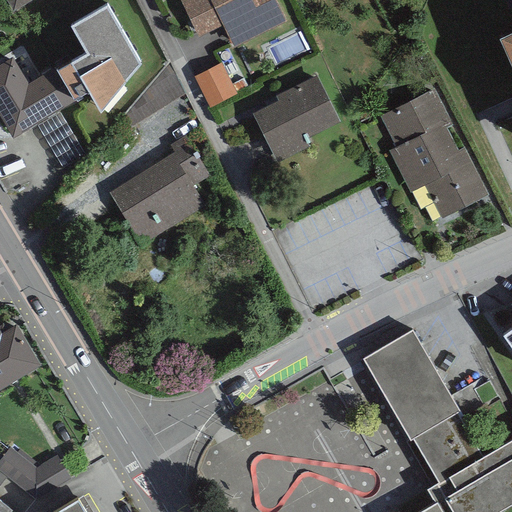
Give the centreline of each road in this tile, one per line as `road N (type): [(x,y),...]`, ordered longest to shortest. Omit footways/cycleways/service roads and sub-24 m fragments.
road 1 (residential): [(131,448),(383,308),(511,250)]
road 2 (residential): [(131,448),(23,273)]
